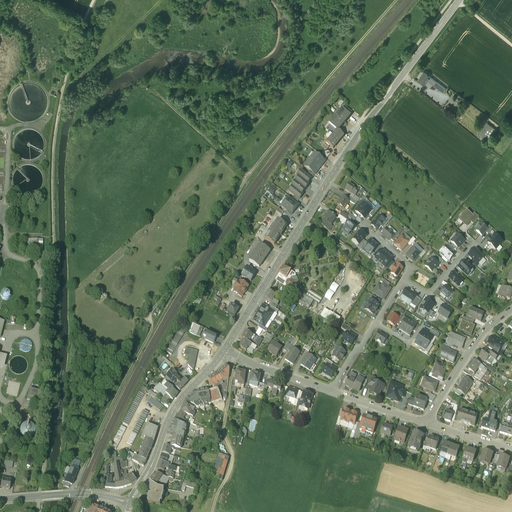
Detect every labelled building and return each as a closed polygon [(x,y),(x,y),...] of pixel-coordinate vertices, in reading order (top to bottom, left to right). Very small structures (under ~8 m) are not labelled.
[(445,89),(423,72),(418,79),(424,84),(427,80),(443,92),(445,89)] [(345,107),(336,118),(343,124),(352,113),(345,107)] [(343,124),(336,118),(330,125),(337,131),(339,129),(343,124)] [(486,123),(477,135),(487,142),(496,131),(486,123)] [(337,131),(330,125),(326,130),(329,133),(333,136),(337,131)] [(339,129),(337,131),(333,136),(340,142),(344,136),(341,134),(342,133),(339,129)] [(333,136),(329,133),(324,138),(331,144),(329,146),(333,149),(340,142),(333,136)] [(327,151),(325,150),(322,154),(327,159),(331,154),(327,151)] [(320,159),(314,154),(311,159),(321,167),(325,162),(320,159)] [(321,167),(311,159),(308,163),(318,171),(321,167)] [(318,171),(308,163),(304,168),(310,172),(315,175),(318,171)] [(311,180),(301,172),(297,177),(299,178),(308,185),(308,184),(311,180)] [(308,185),(299,178),(295,183),(306,191),(308,188),(307,187),(309,185),(308,184),(308,185)] [(306,191),(295,183),(291,188),(292,188),(301,195),(302,195),(303,193),(306,191)] [(355,188),(349,184),(345,191),(348,193),(347,194),(349,195),(350,194),(351,194),(354,189),(355,188)] [(301,195),(292,188),(289,192),(294,196),(299,200),(303,196),(302,195),(301,195)] [(355,197),(351,194),(350,194),(349,197),(353,199),(357,202),(359,199),(355,197)] [(349,202),(343,198),(340,202),(339,201),(336,205),(344,209),(349,202)] [(293,203),(288,199),(285,203),(295,211),(298,207),(293,203)] [(295,211),(285,203),(281,207),(292,215),(295,211)] [(363,203),(356,211),(365,219),(369,215),(372,211),(363,203)] [(375,207),(372,211),(369,215),(372,217),(378,210),(375,207)] [(464,213),(463,213),(461,216),(462,216),(459,219),(466,225),(470,221),(474,216),(472,215),(466,210),(464,213)] [(327,212),(319,224),(327,230),(335,218),(327,212)] [(342,212),(340,215),(346,220),(349,216),(342,212)] [(474,212),(472,215),(474,216),(470,221),(473,223),(479,216),(474,212)] [(346,220),(340,215),(337,219),(344,223),(346,220)] [(378,216),(371,225),(377,230),(381,226),(384,222),(378,216)] [(384,222),(381,226),(383,229),(389,222),(386,219),(384,222)] [(277,220),(265,239),(274,245),(280,237),(281,237),(282,235),(281,235),(287,226),(277,220)] [(342,231),(348,236),(356,226),(350,222),(342,231)] [(481,223),(475,230),(482,235),(485,231),(488,228),(487,227),(481,223)] [(387,229),(382,235),(389,241),(391,240),(394,236),(394,235),(387,229)] [(361,231),(353,239),(359,244),(359,245),(363,240),(367,236),(361,231)] [(399,235),(396,233),(394,235),(394,236),(391,240),(393,242),(399,235)] [(457,234),(455,237),(454,237),(453,238),(453,239),(454,240),(452,243),(453,244),(457,248),(464,240),(457,234)] [(488,241),(488,242),(496,248),(502,241),(494,234),(491,238),(490,237),(488,240),(488,241)] [(409,243),(402,236),(394,245),(401,252),(409,243)] [(44,240),(27,239),(27,245),(29,245),(28,254),(36,254),(36,257),(43,257),(44,240)] [(363,240),(359,245),(359,244),(357,247),(360,249),(366,242),(363,240)] [(378,246),(372,240),(368,245),(363,251),(369,256),(372,253),(378,246)] [(363,251),(368,245),(366,242),(360,249),(362,251),(363,251)] [(270,251),(260,244),(260,246),(261,246),(256,253),(265,260),(270,251)] [(421,253),(414,247),(406,256),(413,262),(421,253)] [(440,254),(448,262),(455,254),(452,252),(446,247),(440,254)] [(484,256),(475,248),(468,256),(472,259),(477,264),(484,256)] [(375,258),(375,259),(380,264),(388,255),(383,250),(381,252),(375,258)] [(265,260),(256,253),(251,260),(250,260),(249,261),(259,268),(265,260)] [(393,259),(388,255),(380,264),(385,268),(386,267),(391,261),(393,259)] [(434,261),(438,265),(442,261),(437,257),(434,261)] [(432,273),(438,265),(434,261),(431,259),(425,267),(432,273)] [(474,269),(472,267),(466,262),(465,261),(458,268),(467,276),(474,269)] [(397,265),(395,268),(394,268),(392,271),(393,271),(391,275),(397,278),(403,269),(397,265)] [(253,271),(247,267),(242,276),(244,277),(244,276),(248,278),(247,279),(251,282),(256,274),(252,272),(253,271)] [(295,274),(284,267),(275,280),(285,287),(287,286),(286,283),(287,280),(290,280),(291,277),(295,276),(295,274)] [(454,273),(449,279),(458,287),(463,281),(454,273)] [(424,278),(419,279),(419,274),(415,275),(415,277),(417,277),(418,283),(423,283),(423,282),(424,282),(424,278)] [(240,282),(234,279),(231,284),(237,288),(240,282)] [(290,280),(287,280),(286,283),(287,286),(290,288),(293,287),(294,284),(293,281),(290,280)] [(237,288),(234,292),(242,297),(248,287),(240,282),(237,288)] [(388,288),(382,284),(380,287),(377,285),(372,293),(384,300),(390,289),(388,288)] [(446,286),(440,293),(447,300),(453,293),(446,286)] [(508,288),(506,287),(506,288),(502,287),(499,296),(506,298),(506,299),(510,300),(511,295),(511,289),(510,289),(510,290),(508,289),(508,288)] [(416,295),(407,289),(402,296),(405,298),(406,299),(407,300),(408,300),(412,302),(415,297),(416,295)] [(310,290),(307,295),(304,294),(299,302),(309,309),(314,300),(319,303),(323,298),(310,290)] [(268,291),(264,299),(267,300),(271,303),(271,302),(273,300),(275,295),(268,291)] [(370,301),(378,305),(380,302),(380,301),(373,297),(372,298),(370,301)] [(421,300),(415,297),(412,302),(410,304),(416,307),(421,300)] [(426,314),(427,315),(430,311),(434,305),(426,300),(419,310),(426,314)] [(370,301),(365,310),(373,315),(375,312),(376,313),(378,310),(377,309),(379,306),(378,305),(370,301)] [(236,306),(232,304),(227,312),(235,317),(239,310),(236,308),(236,306)] [(258,313),(269,320),(274,313),(274,312),(269,309),(263,305),(258,313)] [(447,319),(452,311),(443,306),(438,314),(447,319)] [(325,309),(321,316),(326,319),(330,312),(325,309)] [(484,314),(471,310),(468,319),(466,318),(465,321),(470,323),(471,323),(472,320),(481,324),(484,314)] [(432,313),(430,311),(427,315),(426,314),(424,317),(428,320),(429,318),(432,313)] [(330,312),(326,319),(336,325),(340,319),(330,312)] [(265,327),(269,320),(258,313),(253,321),(259,325),(264,328),(265,327)] [(399,319),(392,315),(387,323),(394,327),(396,324),(399,319)] [(399,330),(405,333),(411,323),(406,320),(403,325),(399,330)] [(465,321),(460,320),(459,322),(464,324),(461,333),(471,337),(475,328),(469,326),(470,323),(465,321)] [(416,326),(411,323),(405,333),(410,336),(413,331),(416,326)] [(203,328),(193,324),(189,334),(196,337),(199,338),(203,328)] [(166,353),(171,356),(185,333),(180,330),(166,353)] [(346,333),(342,340),(351,345),(356,337),(349,333),(347,331),(346,333)] [(429,335),(424,331),(419,338),(429,344),(434,337),(429,335)] [(439,336),(431,331),(429,335),(434,337),(437,339),(439,336)] [(249,334),(246,332),(242,339),(243,340),(249,343),(251,340),(253,336),(251,335),(252,333),(250,332),(249,334)] [(216,338),(205,333),(204,337),(206,338),(205,341),(213,344),(216,338)] [(379,333),(375,340),(383,345),(386,340),(387,338),(379,333)] [(273,337),(268,334),(264,340),(269,344),(273,337)] [(465,341),(451,336),(447,346),(454,348),(462,351),(465,341)] [(255,337),(253,341),(251,340),(249,343),(254,346),(258,339),(255,337)] [(492,337),(487,345),(490,347),(495,349),(499,342),(497,341),(492,337)] [(429,344),(419,338),(415,345),(421,348),(425,351),(426,350),(429,344)] [(249,343),(243,340),(239,347),(246,351),(248,348),(253,351),(256,347),(254,346),(249,343)] [(311,340),(305,350),(309,352),(315,343),(311,340)] [(499,342),(495,349),(490,347),(488,349),(493,352),(498,355),(501,357),(504,352),(500,350),(504,344),(499,341),(499,342)] [(282,348),(273,343),(268,352),(276,357),(282,348)] [(338,348),(332,357),(340,362),(342,359),(342,360),(344,356),(345,353),(340,350),(338,348)] [(300,353),(293,349),(286,360),(292,365),(300,353)] [(190,356),(188,366),(193,371),(197,352),(197,351),(192,350),(191,350),(190,356)] [(484,350),(479,358),(482,360),(481,361),(483,362),(484,361),(486,362),(489,357),(491,354),(484,350)] [(449,353),(445,351),(445,352),(442,361),(453,365),(454,361),(455,361),(457,355),(449,353)] [(498,355),(493,352),(491,354),(489,357),(493,360),(495,361),(497,357),(498,355)] [(316,360),(307,354),(301,365),(309,370),(313,365),(316,360)] [(475,362),(469,370),(472,372),(472,373),(479,364),(477,363),(475,362)] [(326,364),(321,372),(333,379),(338,371),(331,367),(326,364)] [(484,369),(479,364),(472,373),(472,372),(471,374),(473,375),(478,369),(480,370),(482,372),(481,374),(483,375),(485,372),(484,370),(485,369),(484,369)] [(226,365),(217,373),(221,381),(229,376),(229,369),(226,365)] [(446,369),(434,365),(433,369),(435,369),(433,375),(439,377),(442,378),(446,369)] [(173,371),(166,378),(170,381),(175,376),(176,374),(173,371)] [(245,372),(237,371),(236,373),(236,376),(235,381),(244,382),(245,372)] [(217,373),(208,378),(214,388),(219,385),(218,383),(221,381),(217,373)] [(256,374),(255,373),(253,373),(252,373),(251,373),(251,374),(251,375),(252,376),(250,382),(253,383),(254,383),(258,384),(258,383),(260,375),(256,375),(256,374)] [(351,373),(349,378),(349,377),(346,383),(345,385),(352,389),(353,388),(356,381),(354,380),(356,375),(351,373)] [(186,385),(175,376),(170,381),(173,383),(175,387),(176,388),(180,392),(186,385)] [(170,381),(166,378),(165,380),(169,383),(167,385),(173,389),(175,387),(173,383),(170,381)] [(473,383),(465,378),(457,390),(465,395),(471,385),(473,383)] [(363,381),(357,379),(356,381),(353,388),(359,391),(362,385),(363,382),(363,381)] [(430,381),(424,379),(421,387),(426,389),(432,391),(435,392),(437,383),(430,381)] [(20,383),(8,380),(5,394),(17,397),(20,383)] [(282,384),(269,381),(269,380),(269,381),(267,387),(273,388),(271,394),(276,395),(277,390),(280,391),(281,389),(282,384)] [(475,380),(473,383),(471,385),(476,389),(480,383),(475,380)] [(374,381),(373,381),(372,386),(370,391),(374,392),(373,393),(379,395),(381,389),(382,390),(383,386),(379,384),(379,383),(374,381)] [(396,384),(391,382),(386,397),(398,400),(400,395),(402,389),(395,387),(396,384)] [(163,387),(160,384),(155,390),(158,393),(159,392),(164,397),(166,394),(168,392),(164,388),(162,387),(163,387)] [(167,385),(164,388),(168,392),(166,394),(170,398),(173,401),(178,395),(173,391),(174,390),(173,389),(167,385)] [(298,390),(288,387),(285,396),(290,397),(295,399),(298,390)] [(42,392),(29,389),(26,399),(39,403),(42,392)] [(195,393),(186,402),(195,407),(195,408),(197,408),(203,404),(204,406),(211,404),(210,398),(209,393),(209,390),(195,393)] [(457,390),(455,393),(463,398),(465,395),(457,390)] [(217,391),(209,393),(210,398),(211,404),(221,400),(217,391)] [(141,392),(123,424),(128,426),(145,393),(141,392)] [(157,397),(150,392),(148,395),(149,396),(154,400),(157,397)] [(309,394),(304,392),(302,398),(299,405),(305,407),(306,403),(309,404),(311,397),(308,396),(309,394)] [(427,399),(417,395),(416,399),(414,405),(423,408),(427,399)] [(154,400),(149,396),(145,401),(160,412),(164,407),(154,400)] [(416,399),(410,397),(408,403),(414,405),(416,399)] [(195,407),(186,402),(181,411),(185,414),(190,416),(191,414),(194,415),(195,413),(193,412),(195,408),(195,407)] [(350,410),(344,408),(341,416),(340,419),(341,419),(347,421),(350,410)] [(477,414),(460,409),(458,415),(457,420),(475,424),(477,414)] [(144,410),(132,433),(137,436),(149,413),(144,410)] [(357,412),(350,410),(347,421),(353,423),(354,423),(355,420),(357,412)] [(447,410),(445,416),(444,418),(450,420),(451,417),(452,411),(447,410)] [(181,411),(179,415),(177,414),(174,421),(175,421),(185,425),(185,424),(186,423),(186,421),(183,419),(185,414),(181,411)] [(376,419),(363,415),(361,422),(359,428),(360,428),(372,432),(376,419)] [(488,420),(483,418),(481,427),(482,427),(488,429),(490,420),(488,420)] [(493,421),(490,420),(488,429),(495,431),(497,422),(493,421)] [(185,425),(175,421),(174,421),(171,428),(176,430),(173,438),(183,440),(185,433),(184,433),(187,426),(186,426),(185,425)] [(361,422),(357,421),(353,435),(357,436),(359,431),(360,428),(359,428),(361,422)] [(387,422),(387,424),(383,423),(380,432),(389,434),(392,424),(387,422)] [(34,434),(35,431),(34,428),(32,426),(30,425),(27,424),(24,425),(22,426),(21,429),(20,431),(21,434),(22,437),(25,438),(27,439),(30,438),(32,436),(34,434)] [(158,429),(148,424),(144,437),(146,438),(154,442),(158,429)] [(506,425),(502,424),(500,432),(503,433),(507,434),(509,426),(506,425)] [(396,431),(394,438),(403,441),(407,428),(402,427),(402,426),(398,425),(396,431)] [(116,437),(121,439),(126,429),(121,427),(116,437)] [(171,428),(170,428),(167,437),(173,438),(176,430),(171,428)] [(423,434),(413,431),(408,446),(418,449),(421,441),(423,435),(423,434)] [(137,436),(132,433),(127,443),(131,446),(137,436)] [(434,436),(429,435),(427,442),(426,445),(430,447),(434,436)] [(116,450),(121,439),(116,437),(111,448),(116,450)] [(146,438),(139,457),(146,461),(150,451),(151,451),(154,442),(146,438)] [(183,440),(173,438),(171,447),(180,449),(183,440)] [(444,441),(440,452),(446,454),(449,443),(446,442),(444,441)] [(452,443),(449,443),(446,454),(451,455),(454,444),(452,443)] [(456,445),(454,444),(451,455),(456,457),(459,446),(456,445)] [(466,446),(463,457),(467,459),(471,446),(469,445),(468,447),(466,446)] [(170,447),(165,446),(162,454),(169,456),(171,450),(173,450),(174,448),(171,447),(170,447)] [(471,446),(467,459),(473,460),(476,450),(474,449),(475,447),(471,446)] [(492,451),(484,449),(482,455),(480,460),(484,461),(484,463),(488,464),(489,462),(491,457),(492,451)] [(220,454),(217,464),(215,469),(212,478),(222,481),(229,458),(220,454)] [(509,457),(501,454),(499,460),(497,465),(501,467),(501,468),(505,469),(506,468),(507,462),(509,457)] [(139,457),(135,455),(132,461),(139,464),(142,465),(142,466),(142,467),(143,467),(144,467),(144,466),(147,461),(146,461),(139,457)] [(169,457),(162,455),(160,461),(169,464),(169,465),(170,465),(172,466),(173,461),(173,459),(170,458),(171,456),(169,456),(169,457)] [(13,462),(2,461),(1,467),(12,469),(13,462)] [(169,464),(160,461),(157,469),(164,472),(165,469),(168,470),(169,465),(169,464)] [(122,463),(119,463),(119,464),(116,464),(114,465),(114,466),(114,471),(115,473),(115,485),(116,489),(122,488),(126,487),(125,479),(126,479),(125,476),(126,476),(127,476),(127,475),(126,468),(127,468),(127,465),(127,462),(123,463),(123,462),(122,463)] [(76,468),(71,466),(71,468),(70,470),(69,473),(68,475),(75,478),(78,470),(76,470),(76,468)] [(177,468),(170,467),(169,473),(167,473),(167,474),(168,474),(168,478),(169,478),(173,479),(174,476),(179,477),(180,471),(180,472),(180,471),(181,468),(177,467),(177,468)] [(166,477),(155,473),(150,480),(157,484),(158,483),(165,486),(169,478),(168,478),(166,477)] [(75,478),(68,475),(63,487),(68,488),(70,485),(71,486),(75,478)] [(126,479),(125,479),(126,487),(131,485),(136,480),(132,475),(126,479)] [(112,476),(106,476),(105,488),(110,489),(111,489),(116,489),(115,485),(111,485),(112,476)] [(7,478),(3,477),(2,480),(0,489),(9,490),(10,481),(6,480),(7,478)] [(198,484),(187,481),(186,487),(197,490),(198,484)] [(158,487),(151,482),(151,483),(148,503),(160,505),(160,502),(161,502),(161,497),(163,497),(164,489),(158,487)]
